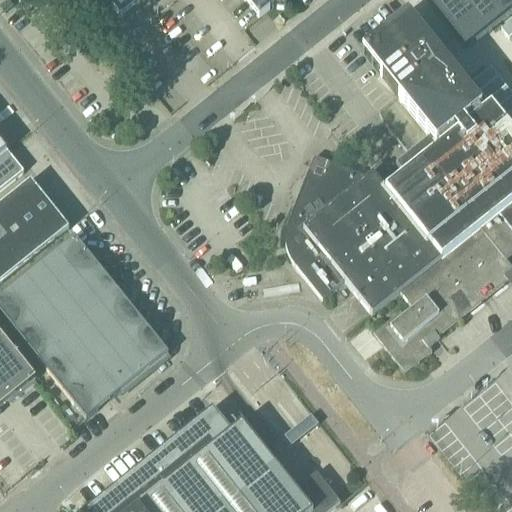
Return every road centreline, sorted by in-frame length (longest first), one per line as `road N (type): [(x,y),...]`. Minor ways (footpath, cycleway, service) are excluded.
road 1 (unclassified): [(511,337),(392,430),(305,329),(274,324),(233,343)]
road 2 (unclassified): [(112,190),(347,0)]
road 3 (unclassified): [(233,343),(20,511)]
road 4 (unclassified): [(233,343),(112,190)]
road 5 (unclassified): [(112,190),(0,55)]
